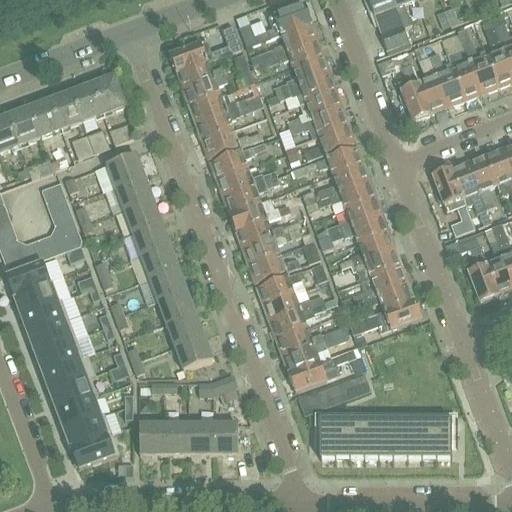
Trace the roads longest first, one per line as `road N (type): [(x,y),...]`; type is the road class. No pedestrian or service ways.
road 1 (residential): [(300,502),(131,32)]
road 2 (residential): [(300,502),(49,504)]
road 3 (residential): [(511,501),(300,502)]
road 4 (residential): [(458,336),(398,164)]
road 5 (residential): [(398,164),(329,0)]
road 6 (residential): [(511,489),(458,336)]
road 7 (unclassified): [(131,32),(0,82)]
road 8 (residential): [(49,504),(0,373)]
road 9 (residential): [(398,164),(511,120)]
